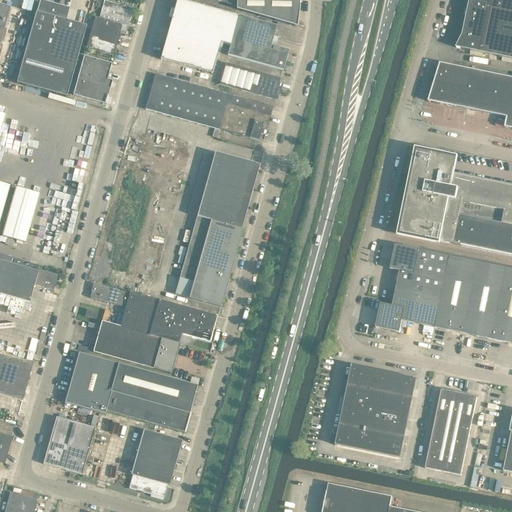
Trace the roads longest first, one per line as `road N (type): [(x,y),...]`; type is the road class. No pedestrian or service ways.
road 1 (unclassified): [(144,511),(32,480),(24,466),(151,0)]
road 2 (unclassified): [(179,511),(307,59),(315,0)]
road 3 (unclassified): [(511,377),(349,341),(346,321),(398,131)]
road 4 (primary): [(245,511),(340,163)]
road 5 (primary): [(340,163),(394,0)]
road 6 (primary): [(370,0),(340,163)]
road 7 (unknown): [(279,155),(124,111)]
road 8 (unclassified): [(398,131),(435,0)]
